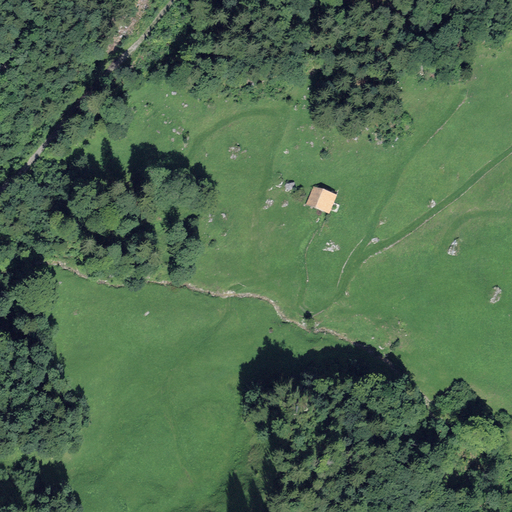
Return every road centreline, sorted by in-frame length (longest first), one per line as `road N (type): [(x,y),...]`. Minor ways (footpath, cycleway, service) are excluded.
road 1 (track): [(191,152),(227,120),(284,112),(256,209),(255,279),(232,289),(225,317),(161,388),(183,459),(207,488)]
road 2 (track): [(511,148),(360,259),(338,295),(315,309),(302,307),(302,245),(323,217)]
road 3 (track): [(0,192),(175,0)]
road 4 (track): [(342,287),(409,155),(465,94)]
